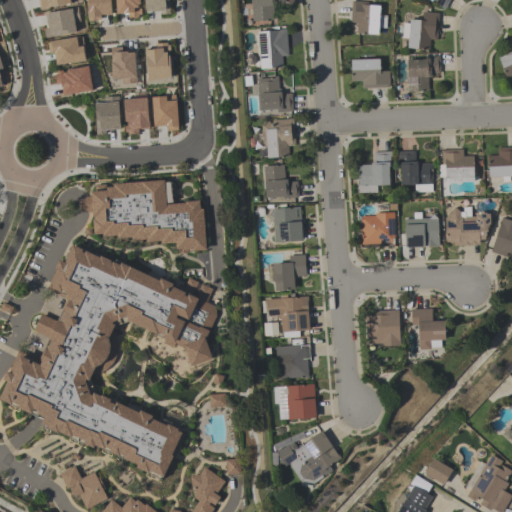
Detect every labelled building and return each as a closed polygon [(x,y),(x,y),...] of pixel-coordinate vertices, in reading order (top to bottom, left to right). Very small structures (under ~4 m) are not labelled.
[(71,0),(72,4),(40,9),(38,0),(71,0)] [(109,0),(111,15),(100,16),(100,20),(97,20),(97,21),(87,22),(86,10),(87,10),(86,0),(109,0)] [(116,14),(115,0),(139,0),(140,4),(138,5),(138,9),(141,8),(141,15),(138,15),(138,18),(128,18),(128,13),(116,14)] [(144,0),(145,12),(160,11),(160,15),(170,14),(169,0),(144,0)] [(284,0),(285,3),(274,4),(274,7),(273,7),(274,20),(252,22),(250,0),(284,0)] [(449,0),(445,9),(431,2),(431,0),(449,0)] [(350,22),(352,1),(367,2),(367,5),(379,6),(379,15),(387,16),(386,28),(378,28),(378,35),(356,34),(357,23),(350,22)] [(76,33),(45,38),(43,29),(47,28),(45,14),(72,9),(72,8),(77,7),(80,22),(74,23),(76,33)] [(436,41),(430,40),(429,50),(407,48),(408,39),(401,38),(402,23),(409,24),(409,19),(422,21),(422,12),(438,13),(436,41)] [(257,32),(279,31),(278,30),(286,29),(288,56),(281,56),(282,68),(259,69),(257,32)] [(82,37),(83,46),(82,46),(85,61),(56,66),(54,53),(48,54),(46,43),(50,42),(76,37),(76,38),(82,37)] [(167,43),(167,45),(170,45),(170,52),(169,52),(171,79),(161,79),(161,81),(147,81),(146,59),(144,59),(144,51),(155,50),(155,49),(156,49),(156,44),(167,43)] [(110,48),(111,58),(111,63),(110,63),(111,80),(122,79),(122,84),(137,83),(136,76),(134,53),(127,53),(127,52),(121,52),(121,47),(110,48)] [(498,59),(511,53),(511,76),(506,79),(498,59)] [(439,56),(440,73),(432,74),(432,77),(428,77),(428,91),(408,92),(406,60),(424,60),(424,59),(430,59),(430,57),(434,57),(434,56),(439,56)] [(362,89),(361,81),(351,82),(350,60),(379,59),(380,72),(389,71),(389,87),(362,89)] [(92,91),(63,96),(61,84),(56,85),(54,75),(56,74),(56,72),(62,71),(62,73),(67,73),(66,71),(88,67),(89,77),(91,76),(93,90),(92,90),(92,91)] [(293,112),(277,113),(277,110),(258,111),(257,95),(258,95),(257,79),(271,78),(271,77),(278,76),(279,93),(281,92),(281,94),(292,94),(293,112)] [(149,129),(141,130),(141,129),(138,129),(138,134),(127,135),(127,133),(124,133),(124,126),(127,126),(126,122),(124,122),(123,100),(133,99),(133,92),(134,92),(134,90),(138,90),(138,92),(140,92),(140,90),(145,89),(145,92),(146,91),(148,120),(149,120),(149,129)] [(153,127),(151,98),(166,97),(165,96),(175,95),(175,101),(176,101),(178,128),(177,128),(177,131),(166,132),(166,128),(165,128),(165,126),(153,127)] [(120,130),(103,131),(103,135),(96,135),(94,104),(103,103),(103,97),(118,97),(120,130)] [(295,146),(288,146),(289,157),(266,159),(266,157),(259,158),(258,151),(266,150),(266,144),(262,144),(260,124),(265,124),(265,122),(269,122),(269,123),(273,123),(272,120),(292,119),(295,146)] [(486,156),(498,156),(497,149),(511,148),(511,177),(509,177),(509,182),(502,182),(502,177),(488,178),(488,165),(487,165),(486,156)] [(474,182),(445,183),(445,178),(439,178),(439,165),(441,165),(441,151),(463,150),(463,157),(473,156),(474,182)] [(415,151),(415,162),(420,162),(420,163),(432,163),(432,185),(432,192),(414,193),(414,186),(400,186),(400,167),(398,167),(398,152),(415,151)] [(390,152),(391,166),(388,166),(389,186),(376,186),(377,193),(358,194),(357,165),(370,165),(370,164),(371,164),(371,163),(373,163),(373,153),(390,152)] [(298,198),(283,199),(283,197),(265,199),(263,167),(283,165),(284,178),(288,178),(288,182),(297,181),(298,198)] [(205,251),(191,252),(191,251),(187,251),(188,253),(175,254),(174,244),(158,245),(158,242),(145,243),(145,240),(131,241),(130,238),(116,239),(116,236),(102,237),(101,234),(93,235),(91,211),(79,212),(78,199),(84,199),(84,197),(90,197),(89,192),(105,191),(105,188),(112,188),(112,184),(163,181),(165,205),(184,204),(184,202),(199,201),(200,210),(202,209),(205,251)] [(479,241),(480,245),(477,245),(477,246),(462,247),(462,246),(453,246),(453,244),(449,244),(448,242),(445,242),(445,218),(454,208),(460,212),(463,212),(462,207),(470,207),(470,217),(475,217),(475,215),(480,215),(481,213),(485,213),(487,215),(489,215),(489,216),(492,216),(485,237),(484,237),(484,240),(479,241)] [(272,209),(299,208),(302,242),(274,244),(272,219),(268,215),(272,210),(272,209)] [(438,247),(428,247),(424,247),(405,248),(404,219),(413,219),(413,213),(421,212),(421,218),(429,218),(433,214),(436,218),(437,218),(438,247)] [(361,245),(360,217),(375,216),(375,214),(393,213),(395,241),(394,241),(394,246),(380,247),(379,244),(361,245)] [(490,252),(501,218),(511,221),(511,255),(506,254),(505,257),(490,252)] [(163,479),(149,473),(148,475),(135,470),(136,467),(122,460),(123,458),(119,456),(118,458),(108,454),(110,452),(104,449),(103,451),(94,447),(93,450),(82,445),(83,443),(72,438),(71,439),(58,434),(57,435),(46,430),(47,429),(40,426),(43,419),(36,415),(37,413),(32,411),(30,415),(15,409),(16,406),(12,404),(11,407),(0,401),(0,396),(6,383),(2,382),(6,373),(11,375),(19,357),(40,366),(41,363),(40,363),(45,351),(46,352),(51,343),(47,341),(49,339),(33,332),(41,315),(59,323),(63,314),(63,313),(68,302),(69,302),(69,300),(46,290),(55,270),(54,270),(58,261),(64,264),(71,246),(82,251),(81,253),(84,255),(85,252),(99,258),(119,266),(120,264),(159,282),(159,280),(172,286),(171,288),(182,293),(188,279),(212,289),(206,303),(215,308),(216,317),(205,341),(212,360),(190,368),(183,349),(174,345),(173,349),(162,344),(164,340),(162,339),(163,337),(157,334),(157,336),(125,322),(127,319),(125,319),(112,324),(111,325),(114,327),(112,331),(115,335),(117,345),(117,355),(113,364),(105,371),(97,375),(92,375),(88,382),(86,381),(85,383),(89,397),(91,397),(92,394),(94,395),(100,398),(100,397),(110,401),(109,404),(114,406),(115,404),(138,414),(139,412),(152,418),(151,420),(166,427),(167,426),(177,430),(177,432),(180,434),(180,433),(184,434),(173,460),(171,459),(163,479)] [(272,265),(288,264),(288,256),(304,255),(305,276),(293,277),(294,291),(274,292),(272,265)] [(265,299),(308,297),(308,307),(307,307),(308,331),(299,332),(299,337),(283,338),(282,333),(281,333),(280,316),(266,316),(265,299)] [(431,309),(432,323),(444,322),(445,342),(441,342),(441,349),(430,349),(430,350),(419,351),(418,326),(411,326),(410,310),(431,309)] [(399,347),(380,347),(380,344),(365,344),(365,316),(374,316),(373,311),(398,311),(399,347)] [(308,378),(301,379),(301,378),(277,380),(275,347),(299,345),(299,346),(308,345),(309,359),(307,359),(308,378)] [(278,388),(285,387),(285,386),(313,385),(315,419),(287,421),(287,412),(279,413),(278,388)] [(208,396),(224,394),(225,407),(209,408),(208,396)] [(511,425),(502,436),(511,444),(511,445),(510,448),(511,449),(511,425)] [(332,471),(324,476),(323,475),(322,476),(312,481),(302,487),(289,464),(284,467),(283,465),(280,467),(276,459),(278,458),(274,452),(280,448),(281,449),(293,442),(296,447),(322,432),(333,451),(335,450),(340,459),(329,466),(332,471)] [(490,455),(501,462),(500,465),(511,472),(505,482),(508,484),(503,492),(511,496),(501,511),(495,511),(491,509),(490,511),(479,505),(481,500),(477,498),(474,502),(466,497),(490,455)] [(424,474),(433,459),(452,471),(443,486),(424,474)] [(225,461),(226,475),(240,474),(239,460),(225,461)] [(93,473),(96,479),(98,478),(104,490),(102,491),(107,500),(85,510),(78,496),(73,498),(69,489),(66,490),(59,475),(74,467),(80,480),(93,473)] [(189,478),(199,476),(204,468),(225,483),(216,496),(220,498),(214,507),(210,504),(208,505),(213,509),(211,511),(190,511),(198,502),(193,498),(189,478)] [(425,511),(397,511),(413,486),(431,497),(425,509),(427,510),(425,511)] [(101,511),(111,500),(121,508),(129,498),(135,502),(136,500),(143,506),(145,504),(154,511),(101,511)]
